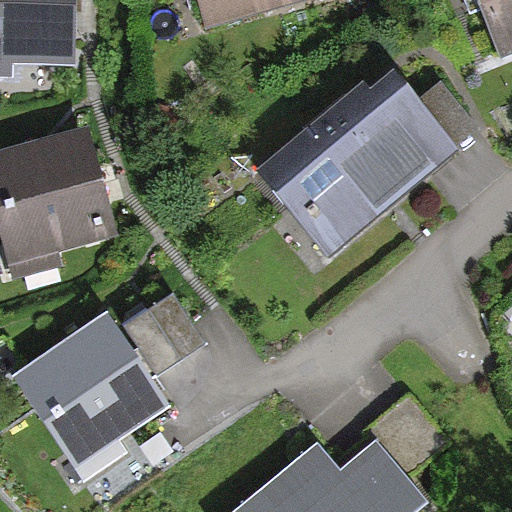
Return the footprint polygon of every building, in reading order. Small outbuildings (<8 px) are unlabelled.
[(67,0),(0,0),(0,49),(66,52),(67,0)] [(205,0),(210,14),(262,0),(205,0)] [(511,0),(482,0),(500,45),(511,39),(511,0)] [(398,72),(268,177),(324,245),(454,141),(398,72)] [(86,139),(0,161),(0,207),(12,252),(109,227),(86,139)] [(178,301),(128,337),(161,381),(210,345),(178,301)] [(107,327),(27,383),(80,458),(160,402),(107,327)] [(318,455),(250,511),(403,511),(416,501),(376,454),(342,483),(318,455)]
